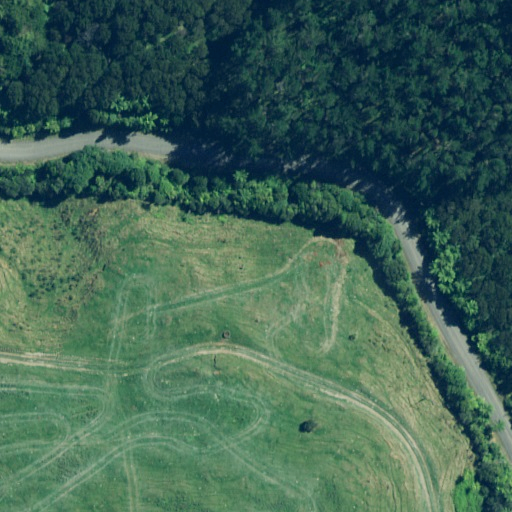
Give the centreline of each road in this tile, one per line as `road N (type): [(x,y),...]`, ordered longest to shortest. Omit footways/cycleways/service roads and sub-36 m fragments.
road 1 (unclassified): [(511,477),(401,235),(377,200),(333,180),(103,150),(24,158),(0,150)]
road 2 (track): [(437,511),(420,469),(377,411),(226,342),(139,357),(0,353)]
